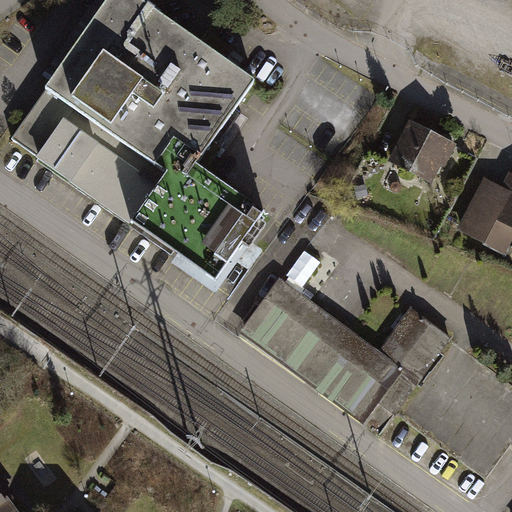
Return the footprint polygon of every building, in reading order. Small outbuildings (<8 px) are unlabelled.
[(256,82),(138,0),(108,0),(46,90),(46,91),(12,140),(215,282),(265,212),(207,171),(211,164),(202,158),(256,82)] [(393,163),(429,182),(442,157),(447,159),(454,146),(413,125),(393,163)] [(462,229),(504,250),(511,234),(511,188),(507,186),(503,194),(484,184),(462,229)] [(280,282),(248,325),(370,415),(379,402),(394,414),(450,339),(412,310),(378,355),(280,282)] [(0,511),(14,511),(0,493),(0,511)]
